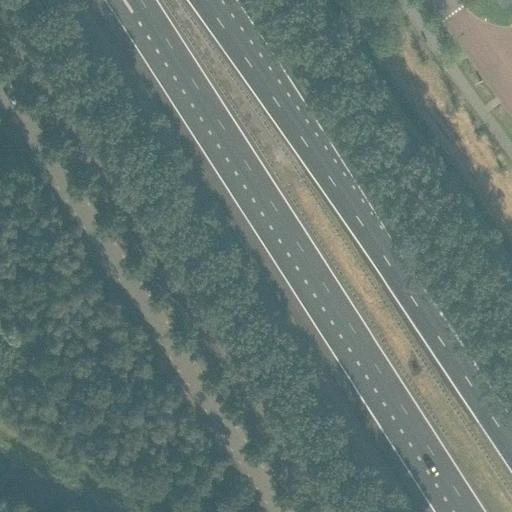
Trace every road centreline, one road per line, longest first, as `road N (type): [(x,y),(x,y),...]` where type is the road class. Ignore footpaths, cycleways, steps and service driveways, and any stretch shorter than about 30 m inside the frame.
road 1 (trunk): [(138,1),(468,511)]
road 2 (trunk): [(511,448),(202,0)]
road 3 (unclassified): [(0,85),(282,511)]
